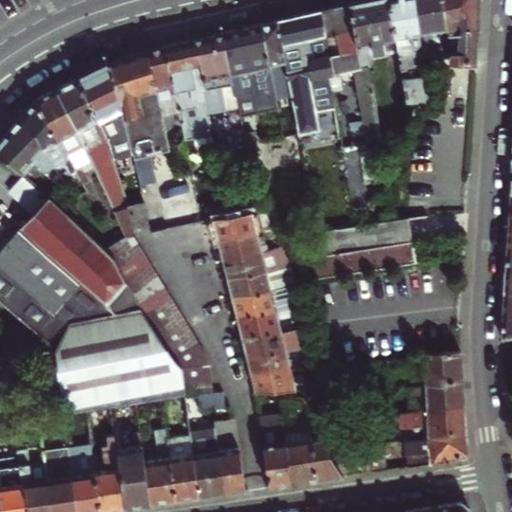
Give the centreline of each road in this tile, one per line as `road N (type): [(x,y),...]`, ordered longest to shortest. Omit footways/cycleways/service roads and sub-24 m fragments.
road 1 (residential): [(490,471),(478,334),(498,0)]
road 2 (residential): [(490,471),(221,511)]
road 3 (primary): [(0,88),(26,63),(88,30),(206,0)]
